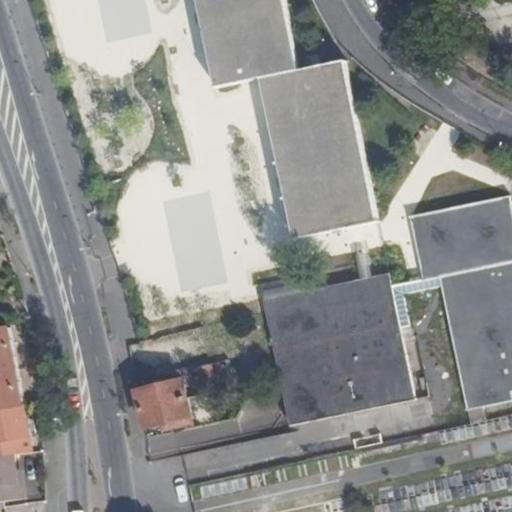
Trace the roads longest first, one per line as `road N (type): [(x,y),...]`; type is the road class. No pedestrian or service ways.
road 1 (primary): [(114,511),(67,259),(0,39)]
road 2 (primary): [(0,144),(56,317),(77,511)]
road 3 (unclassified): [(346,0),(407,77),(511,142)]
